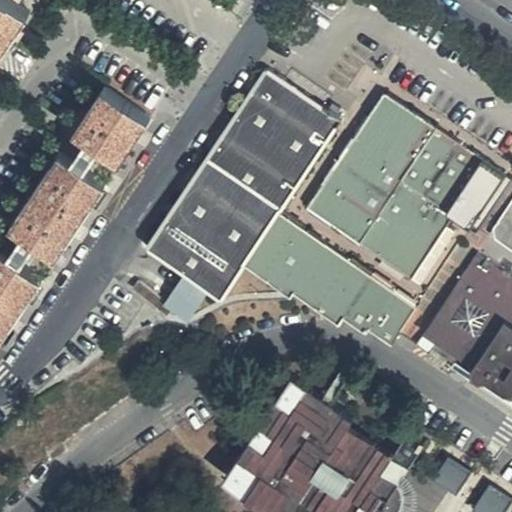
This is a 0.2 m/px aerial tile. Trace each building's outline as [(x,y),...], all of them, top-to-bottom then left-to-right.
[(0,37),(16,13),(0,2),(0,329),(33,280),(20,271),(3,260),(0,258),(0,37)] [(334,117),(257,66),(133,249),(202,296),(209,295),(214,292),(239,263),(392,340),(395,335),(413,307),(272,213),(334,117)] [(138,119),(94,88),(63,133),(80,145),(67,164),(83,175),(95,156),(108,165),(138,119)] [(500,172),(378,92),(301,205),(406,273),(445,214),(466,226),(500,172)] [(67,164),(50,153),(0,226),(18,238),(3,260),(20,271),(34,249),(47,258),(70,223),(96,184),(83,175),(67,164)] [(511,201),(484,245),(511,261),(511,201)] [(511,280),(476,257),(422,340),(436,349),(432,356),(453,370),(451,373),(511,414),(511,280)] [(356,407),(293,364),(228,463),(288,506),(299,490),(331,511),(369,511),(374,505),(379,506),(386,504),(390,502),(394,498),(398,490),(398,485),(396,477),(395,476),(409,456),(350,415),(356,407)] [(442,463),(426,486),(447,502),(464,480),(442,463)] [(484,492),(469,511),(505,511),(508,509),(484,492)]
